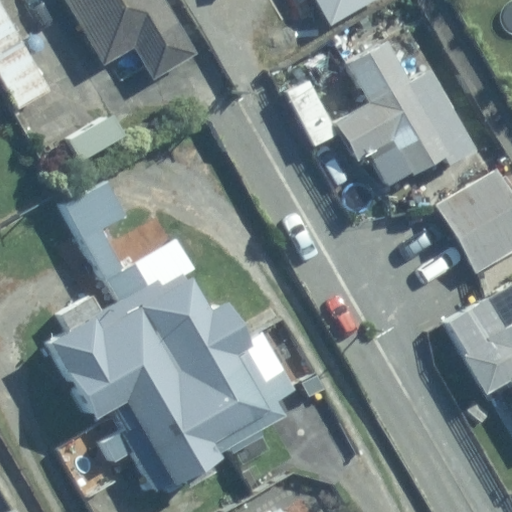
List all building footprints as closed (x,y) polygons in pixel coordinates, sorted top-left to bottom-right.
[(164,0),(65,0),(103,66),(137,47),(154,77),(195,54),(164,0)] [(317,0),(332,25),(375,0),(317,0)] [(0,6),(0,90),(13,113),(49,92),(0,6)] [(374,102),(336,124),(357,160),(392,140),(413,177),(452,155),(387,43),(352,63),(374,102)] [(511,185),(501,168),(439,205),(481,274),(511,255),(511,185)] [(197,271),(59,345),(97,417),(127,401),(173,486),(227,458),(219,450),(283,415),(275,400),(295,390),(263,331),(250,338),(229,298),(215,306),(197,271)] [(491,297),(449,321),(489,391),(511,378),(511,377),(511,326),(509,328),(491,297)]
